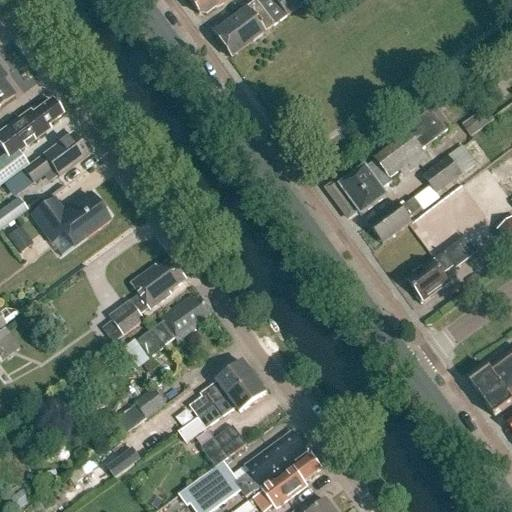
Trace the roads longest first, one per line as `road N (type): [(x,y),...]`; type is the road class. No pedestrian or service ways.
road 1 (unclassified): [(377,511),(2,0)]
road 2 (secondary): [(413,368),(139,0)]
road 3 (secondary): [(511,501),(413,368)]
road 4 (residential): [(413,368),(511,292)]
